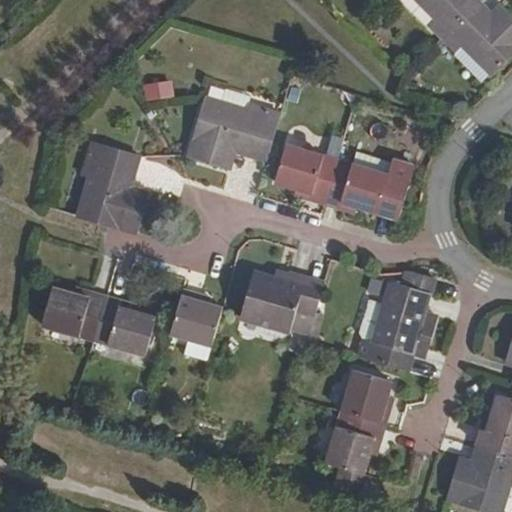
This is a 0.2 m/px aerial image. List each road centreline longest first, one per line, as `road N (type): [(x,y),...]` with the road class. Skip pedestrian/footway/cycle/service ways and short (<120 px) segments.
road 1 (residential): [(108,236),(181,256),(238,214),(374,250),(449,241)]
road 2 (residential): [(422,468),(484,281)]
road 3 (residential): [(511,93),(447,166),(440,208),(449,241)]
